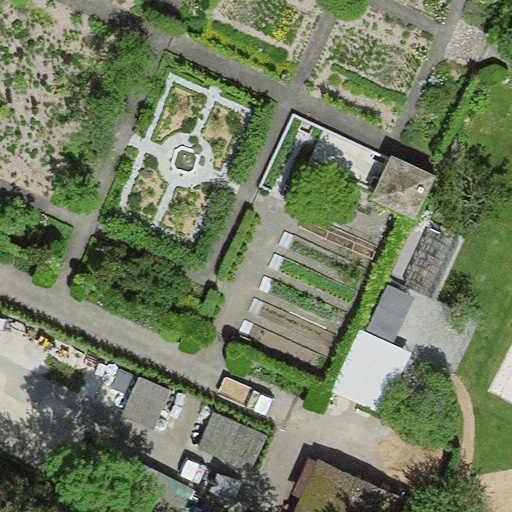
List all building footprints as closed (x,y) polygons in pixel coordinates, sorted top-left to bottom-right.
[(296,116),(263,186),(293,200),(311,161),(378,191),(393,160),(296,116)] [(395,156),(393,160),(378,191),(376,197),(415,215),(434,174),(395,156)] [(393,402),(419,343),(368,320),(342,380),(393,402)] [(252,450),(262,420),(221,407),(211,437),(252,450)] [(391,511),(399,496),(320,460),(296,511),(391,511)]
